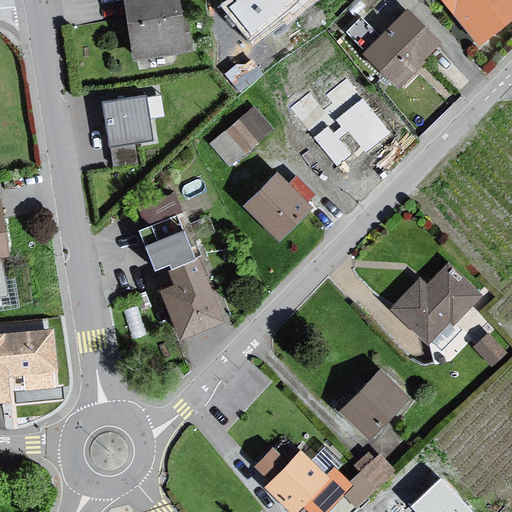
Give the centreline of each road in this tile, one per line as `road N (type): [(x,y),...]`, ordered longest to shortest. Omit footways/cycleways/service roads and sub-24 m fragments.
road 1 (unclassified): [(144,433),(175,415),(511,76)]
road 2 (residential): [(104,413),(37,3)]
